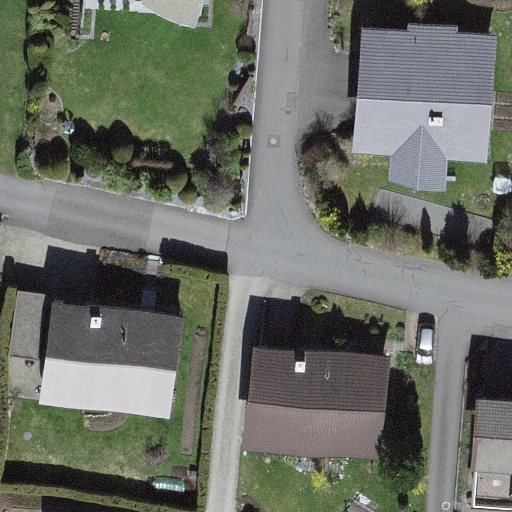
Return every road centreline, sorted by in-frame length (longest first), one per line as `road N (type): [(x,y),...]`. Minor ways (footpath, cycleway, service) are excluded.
road 1 (residential): [(282,260),(0,202)]
road 2 (residential): [(282,260),(277,178),(288,0)]
road 3 (residential): [(511,305),(282,260)]
